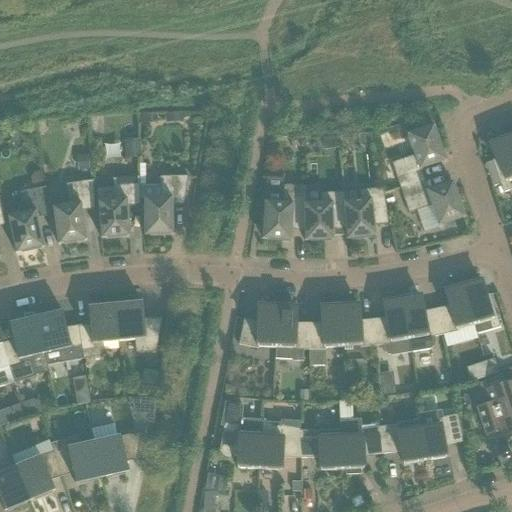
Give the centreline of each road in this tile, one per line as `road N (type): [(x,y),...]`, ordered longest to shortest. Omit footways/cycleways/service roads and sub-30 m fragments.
road 1 (residential): [(0,302),(99,279),(401,276),(497,250)]
road 2 (residential): [(497,250),(463,129),(511,103)]
